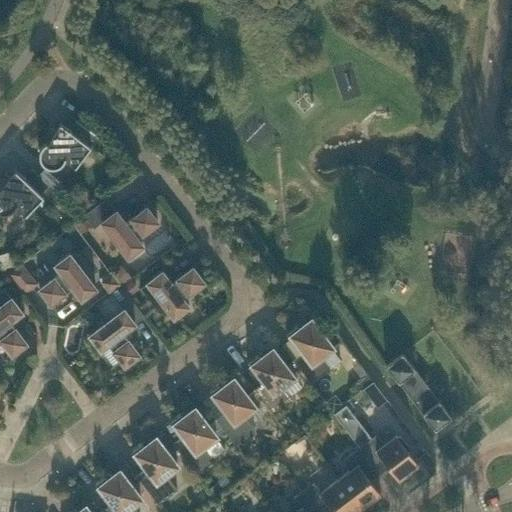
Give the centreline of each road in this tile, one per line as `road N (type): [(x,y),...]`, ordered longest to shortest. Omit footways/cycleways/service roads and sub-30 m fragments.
road 1 (residential): [(99,419),(242,309),(242,287),(85,87),(49,82),(0,130)]
road 2 (residential): [(0,451),(48,355),(99,419)]
